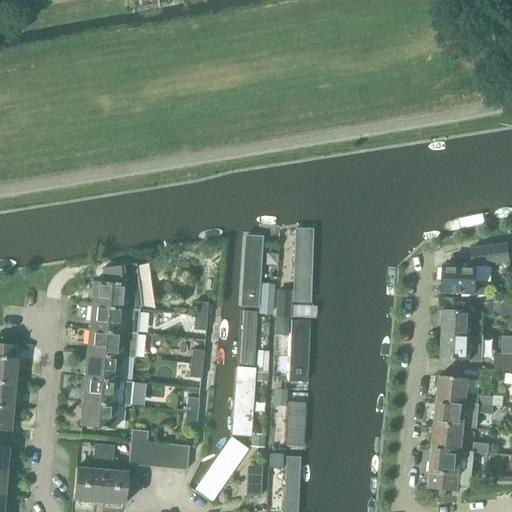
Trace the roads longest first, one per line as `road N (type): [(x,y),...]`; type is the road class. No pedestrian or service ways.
road 1 (residential): [(399,511),(424,259)]
road 2 (residential): [(59,511),(45,492),(52,289)]
